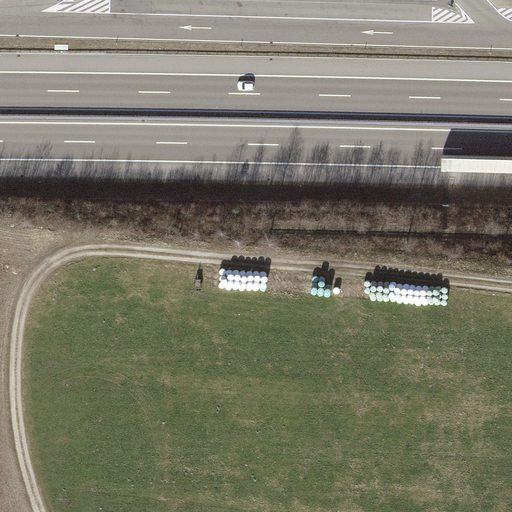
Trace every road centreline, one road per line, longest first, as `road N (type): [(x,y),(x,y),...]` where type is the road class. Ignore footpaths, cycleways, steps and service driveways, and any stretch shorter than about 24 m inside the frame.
road 1 (track): [(39,511),(22,451),(19,344),(32,279),(84,251),(511,292)]
road 2 (motorway): [(0,141),(511,151)]
road 3 (motorway): [(511,100),(0,91)]
